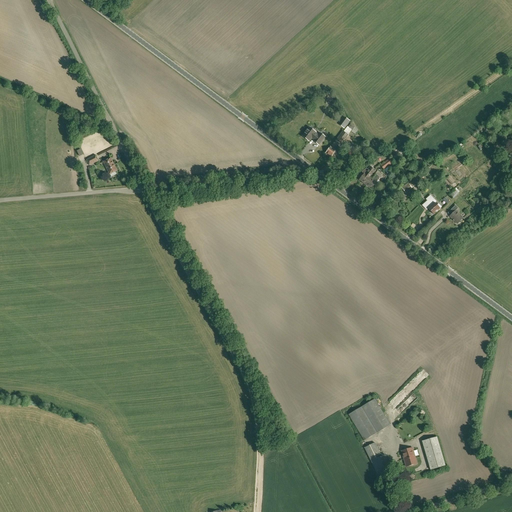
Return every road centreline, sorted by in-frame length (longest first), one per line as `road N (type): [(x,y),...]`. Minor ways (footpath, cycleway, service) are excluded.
road 1 (unclassified): [(511,318),(87,0)]
road 2 (unclassified): [(0,201),(143,188),(49,0)]
road 3 (track): [(143,188),(252,386),(260,430),(257,511)]
road 4 (track): [(143,188),(315,171)]
road 5 (track): [(511,64),(413,135)]
